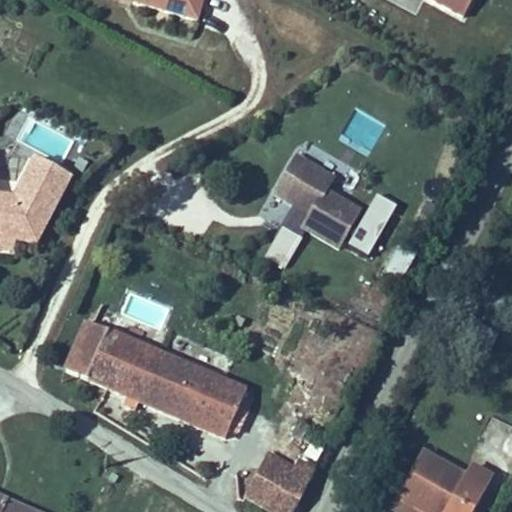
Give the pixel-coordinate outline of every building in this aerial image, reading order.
[(103,0),(198,28),(206,0),(103,0)] [(421,0),(465,21),(475,0),(421,0)] [(370,224),(335,203),(343,190),(307,168),(285,204),(320,225),(312,238),(348,260),(370,224)] [(0,249),(57,260),(86,205),(48,186),(28,225),(10,222),(5,193),(0,194),(0,249)] [(284,272),(301,240),(281,229),(263,260),(284,272)] [(52,270),(57,260),(0,249),(0,271),(29,277),(30,266),(52,270)] [(399,287),(414,262),(397,252),(382,276),(399,287)] [(212,368),(148,340),(134,372),(198,400),(212,368)] [(278,374),(297,381),(303,363),(284,356),(278,374)] [(198,400),(134,372),(127,388),(178,411),(195,418),(264,449),(272,432),(279,419),(287,402),(212,368),(198,400)] [(195,418),(178,411),(176,416),(193,423),(195,418)] [(285,421),(279,419),(272,432),(278,435),(285,421)] [(280,511),(318,511),(336,472),(299,457),(276,510),(280,511)] [(443,461),(419,503),(435,511),(499,511),(511,490),(511,486),(492,475),(486,485),(443,461)] [(435,511),(419,503),(414,511),(435,511)]
